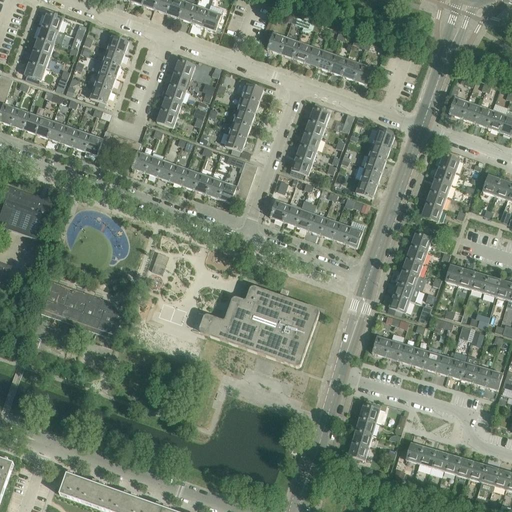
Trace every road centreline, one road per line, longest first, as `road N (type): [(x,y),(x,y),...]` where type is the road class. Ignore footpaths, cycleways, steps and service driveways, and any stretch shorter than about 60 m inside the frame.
road 1 (residential): [(0,151),(244,239)]
road 2 (residential): [(237,511),(0,428)]
road 3 (residential): [(297,511),(366,283)]
road 4 (residential): [(366,283),(420,128)]
road 5 (residential): [(244,239),(299,86)]
road 6 (residential): [(299,86),(171,41)]
road 7 (residential): [(244,239),(366,283)]
road 8 (residential): [(420,128),(299,86)]
road 9 (residential): [(171,41),(53,0)]
road 10 (residential): [(114,128),(135,135),(171,41)]
